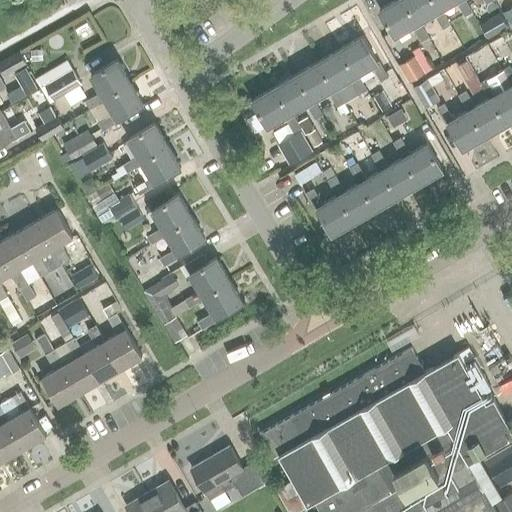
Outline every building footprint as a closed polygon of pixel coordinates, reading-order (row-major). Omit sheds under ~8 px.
[(428,37),(419,22),(405,0),(395,0),(379,9),(395,36),(412,26),(421,42),(428,37)] [(451,24),(441,9),(436,0),(405,0),(419,22),(434,13),(443,29),(451,24)] [(436,0),(441,9),(456,1),(465,16),(472,12),(465,0),(436,0)] [(500,13),(487,21),(494,34),(508,27),(500,13)] [(388,77),(379,61),(377,62),(362,36),(342,48),(357,74),(372,66),(381,81),(388,77)] [(367,90),(357,74),(342,48),(320,61),(336,87),(350,79),(359,94),(367,90)] [(0,63),(0,65),(6,76),(27,64),(20,53),(0,63)] [(91,75),(101,92),(86,101),(90,109),(105,99),(104,97),(131,82),(117,59),(91,75)] [(409,83),(419,77),(408,59),(398,65),(409,83)] [(475,74),(466,59),(457,64),(465,79),(475,74)] [(320,61),(298,73),(314,99),(328,91),(337,107),(344,103),(345,102),(336,87),(320,61)] [(511,69),(510,65),(502,70),(511,86),(511,87),(511,69)] [(14,73),(26,95),(38,88),(26,67),(14,73)] [(73,68),(40,87),(50,102),(82,83),(73,68)] [(511,120),(511,87),(511,86),(502,70),(480,83),(489,98),(505,125),(511,120)] [(439,71),(427,78),(432,86),(444,79),(439,71)] [(292,112),(306,104),(315,119),(323,115),(314,99),(298,73),(276,86),(292,112)] [(474,95),(484,89),(475,74),(465,79),(474,95)] [(424,108),(439,99),(432,86),(427,78),(412,87),(424,108)] [(144,104),(131,82),(104,97),(105,99),(106,99),(114,114),(98,123),(103,130),(119,121),(118,119),(144,104)] [(301,128),(292,112),(276,86),(252,100),(267,127),(284,117),(293,132),(301,128)] [(374,96),(382,110),(391,105),(383,91),(374,96)] [(483,137),(505,125),(489,98),(475,106),(466,91),(458,95),(467,111),(483,137)] [(337,107),(336,107),(341,116),(349,111),(344,103),(337,107)] [(463,149),(483,137),(467,111),(453,119),(444,103),(437,108),(446,124),(448,123),(463,149)] [(31,130),(25,120),(10,128),(1,112),(0,112),(0,144),(12,138),(13,140),(31,130)] [(394,112),(387,116),(394,127),(401,123),(394,112)] [(64,128),(57,117),(36,129),(43,140),(64,128)] [(123,164),(125,168),(128,172),(143,163),(142,160),(168,145),(155,123),(128,138),(139,155),(123,164)] [(307,133),(315,146),(322,142),(314,129),(307,133)] [(290,165),(313,151),(301,130),(278,144),(290,165)] [(393,142),(402,158),(418,184),(442,170),(427,143),(410,153),(401,138),(393,142)] [(110,156),(103,144),(82,157),(89,168),(110,156)] [(168,145),(142,160),(143,163),(152,177),(136,186),(141,194),(156,184),(155,183),(181,167),(168,145)] [(388,166),(379,150),(371,155),(380,170),(396,197),(418,184),(402,158),(388,166)] [(299,184),(320,172),(315,163),(294,176),(299,184)] [(374,210),(396,197),(380,170),(366,179),(357,163),(349,167),(359,183),(374,210)] [(328,180),(337,196),(352,222),(374,210),(359,183),(344,191),(335,176),(328,180)] [(323,204),(314,188),(306,193),(315,209),(317,208),(332,234),(352,222),(337,196),(323,204)] [(117,220),(119,219),(137,208),(129,194),(110,205),(109,205),(117,220)] [(151,244),(167,235),(166,233),(192,217),(179,194),(152,210),(162,227),(147,236),(151,244)] [(109,205),(110,205),(106,198),(92,206),(101,227),(117,220),(109,205)] [(145,220),(137,208),(119,219),(127,231),(145,220)] [(36,221),(52,249),(61,264),(70,259),(61,244),(73,237),(57,209),(36,221)] [(164,266),(180,256),(179,254),(205,239),(192,217),(166,233),(167,235),(175,249),(160,258),(164,266)] [(49,271),(40,256),(52,249),(36,221),(15,233),(31,261),(40,277),(49,271)] [(0,242),(0,255),(11,273),(20,289),(28,283),(19,268),(31,261),(15,233),(0,242)] [(0,302),(13,325),(22,320),(0,282),(0,279),(11,273),(0,255),(0,302)] [(216,257),(190,273),(200,290),(185,300),(189,307),(205,298),(203,296),(230,280),(216,257)] [(72,275),(79,287),(97,277),(90,265),(72,275)] [(150,275),(140,282),(144,289),(154,283),(150,275)] [(243,302),(230,280),(203,296),(205,298),(213,312),(198,321),(202,329),(218,319),(217,318),(243,302)] [(166,297),(171,294),(163,281),(144,292),(151,304),(163,322),(177,313),(166,297)] [(52,313),(64,331),(92,312),(80,294),(52,313)] [(117,301),(102,309),(103,310),(108,318),(117,313),(122,310),(117,301)] [(117,333),(105,340),(121,368),(142,356),(126,328),(125,328),(117,313),(108,318),(117,333)] [(175,342),(187,335),(175,317),(164,324),(175,342)] [(100,380),(121,368),(105,340),(96,325),(87,330),(96,346),(84,353),(100,380)] [(36,339),(40,345),(55,370),(42,377),(58,405),(80,392),(63,365),(54,349),(44,334),(36,339)] [(75,358),(63,365),(80,392),(100,380),(84,353),(75,337),(66,342),(75,358)] [(412,347),(260,433),(277,462),(282,459),(293,479),(277,488),(290,511),(292,511),(315,499),(322,511),(499,511),(493,502),(468,459),(477,454),(511,435),(511,428),(494,398),(487,402),(459,352),(425,371),(412,347)] [(19,368),(8,348),(0,352),(0,364),(6,375),(19,368)] [(21,412),(9,419),(25,447),(47,435),(30,407),(21,392),(12,397),(21,412)] [(0,423),(0,424),(0,451),(4,459),(25,447),(9,419),(0,403),(0,423)] [(485,458),(501,485),(511,478),(511,444),(511,443),(485,458)] [(230,445),(191,467),(210,499),(236,484),(242,496),(266,481),(255,461),(242,468),(230,445)] [(477,454),(468,459),(493,502),(502,496),(477,454)] [(168,481),(147,493),(158,511),(201,511),(195,501),(195,502),(196,503),(185,510),(168,481)] [(503,511),(511,511),(511,492),(497,501),(503,511)] [(158,511),(147,493),(127,505),(130,511),(158,511)]
